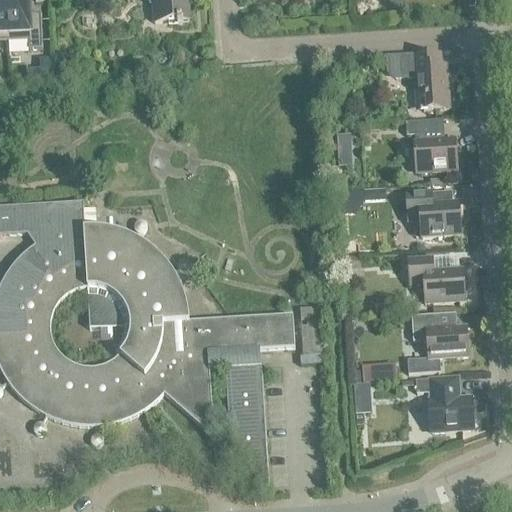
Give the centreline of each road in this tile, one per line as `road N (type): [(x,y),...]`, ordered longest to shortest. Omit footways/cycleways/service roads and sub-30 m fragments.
road 1 (unknown): [(239,511),(217,187),(0,198)]
road 2 (residential): [(503,477),(482,42)]
road 3 (residential): [(223,54),(482,42)]
road 4 (unknown): [(230,380),(0,396)]
road 5 (tertiary): [(381,507),(503,477)]
